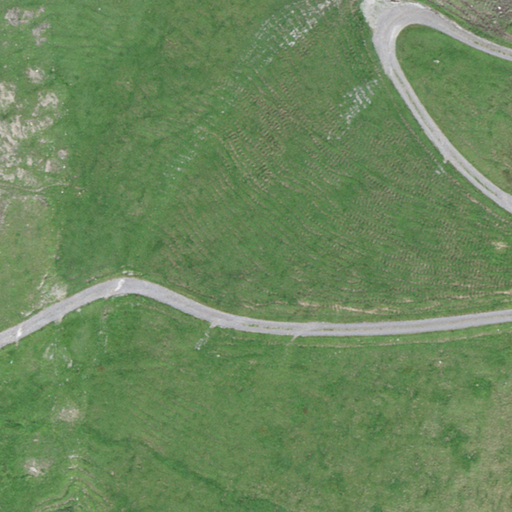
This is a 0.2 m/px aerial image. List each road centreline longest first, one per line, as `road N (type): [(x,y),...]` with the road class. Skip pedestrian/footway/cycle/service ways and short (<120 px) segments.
road 1 (track): [(511,314),(284,328),(122,285),(0,338)]
road 2 (track): [(511,204),(458,160),(393,70),(383,46),(392,15)]
road 3 (track): [(392,15),(413,11),(511,53)]
